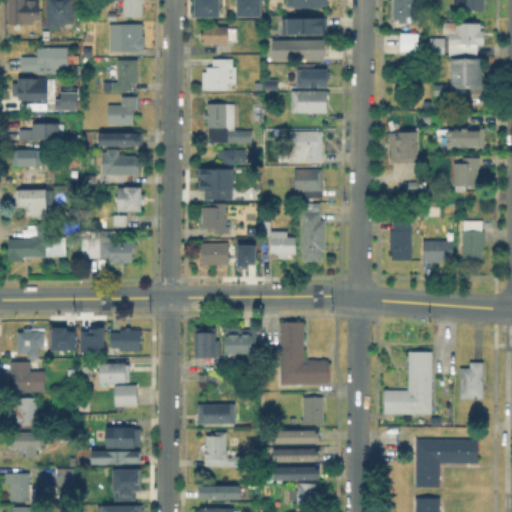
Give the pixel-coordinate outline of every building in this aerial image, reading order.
[(11,27),(11,0),(40,0),(40,27),(11,27)] [(74,0),(74,25),(66,25),(66,28),(61,28),(61,29),(47,29),(47,0),(74,0)] [(146,0),(146,17),(126,17),(126,0),(146,0)] [(213,0),(213,12),(210,12),(210,15),(190,15),(190,0),(213,0)] [(235,15),(234,0),(259,0),(259,15),(235,15)] [(329,0),(329,5),(324,6),(325,8),(291,8),(291,0),(329,0)] [(417,0),(417,21),(392,21),(392,0),(417,0)] [(483,0),(483,11),(465,11),(465,3),(452,3),(452,0),(483,0)] [(280,32),(279,16),(324,16),(324,32),(280,32)] [(111,52),(111,24),(144,24),(144,52),(111,52)] [(479,25),(479,32),(483,32),(482,46),(470,46),(470,48),(463,47),(463,46),(448,46),(448,36),(442,36),(442,24),(456,24),(456,25),(479,25)] [(239,30),(239,44),(230,44),(230,46),(206,45),(206,40),(202,40),(202,34),(206,34),(206,28),(230,28),(230,30),(239,30)] [(416,33),(416,50),(398,50),(398,33),(416,33)] [(443,39),(443,54),(428,54),(428,39),(443,39)] [(273,61),(273,42),(324,42),(324,61),(273,61)] [(70,48),(70,69),(41,69),(41,72),(24,73),(24,57),(40,57),(40,49),(70,48)] [(140,60),(140,83),(134,83),(134,90),(106,90),(106,82),(113,82),(113,64),(120,64),(120,60),(140,60)] [(234,60),(234,68),(236,68),(236,83),(229,83),(229,91),(209,91),(209,79),(207,79),(206,73),(209,73),(208,67),(215,67),(214,60),(234,60)] [(477,60),(477,91),(446,92),(446,85),(446,61),(477,60)] [(331,71),(331,89),(301,89),(301,80),(296,80),(296,71),(331,71)] [(275,88),(262,88),(261,77),(275,77),(275,80),(275,88)] [(50,79),(51,101),(21,101),(21,96),(15,97),(15,85),(21,84),(21,79),(50,79)] [(446,85),(446,92),(446,95),(431,96),(431,85),(446,85)] [(331,92),(330,113),(295,113),(295,92),(331,92)] [(140,98),(140,111),(135,111),(135,126),(110,126),(110,106),(123,107),(123,98),(140,98)] [(234,105),(234,131),(253,131),(253,143),(208,143),(208,105),(234,105)] [(63,124),(63,141),(24,141),(23,130),(37,130),(36,125),(63,124)] [(466,131),(466,133),(477,132),(477,150),(441,150),(441,134),(451,134),(451,131),(466,131)] [(325,132),(325,163),(292,163),(292,162),(281,162),(281,153),(293,153),(292,132),(325,132)] [(414,134),(414,165),(413,165),(413,176),(391,176),(391,134),(414,134)] [(102,147),(102,136),(145,136),(145,147),(102,147)] [(248,150),(248,162),(235,163),(235,166),(223,166),(223,156),(220,157),(220,150),(248,150)] [(38,151),(38,152),(46,152),(46,159),(48,159),(49,165),(47,165),(47,166),(40,167),(40,168),(20,169),(20,168),(14,168),(13,152),(19,152),(19,151),(38,151)] [(138,159),(138,161),(141,161),(140,166),(138,166),(138,175),(109,174),(110,151),(121,151),(121,159),(138,159)] [(479,158),(480,168),(477,168),(477,186),(453,186),(453,163),(462,163),(462,157),(479,158)] [(324,169),(325,199),(297,200),(297,192),(293,192),(293,180),(296,180),(296,170),(324,169)] [(230,173),(230,197),(208,197),(208,189),(205,189),(204,180),(208,180),(207,173),(230,173)] [(145,213),(127,214),(127,212),(120,211),(120,189),(144,190),(145,213)] [(50,217),(30,219),(30,209),(18,207),(18,191),(50,191),(51,203),(50,217)] [(251,194),(251,203),(233,203),(233,194),(251,194)] [(227,205),(229,227),(232,227),(232,236),(228,237),(217,235),(217,231),(204,231),(204,208),(214,208),(214,205),(227,205)] [(323,213),(324,222),(328,222),(329,245),(328,253),(325,253),(325,263),(305,263),(304,214),(323,213)] [(129,217),(129,229),(116,228),(116,216),(129,217)] [(411,225),(412,258),(392,258),(391,249),(390,228),(394,225),(394,219),(412,219),(411,225)] [(274,237),(265,237),(265,222),(273,221),(274,237)] [(483,249),(481,262),(461,261),(462,221),(481,222),(481,228),(483,232),(483,249)] [(67,224),(68,259),(24,259),(26,266),(16,265),(10,263),(12,240),(31,240),(33,238),(40,238),(40,225),(67,224)] [(274,237),(274,233),(291,233),(291,238),(300,238),(300,255),(291,255),(291,260),(282,260),(282,255),(274,255),(274,237)] [(138,242),(138,254),(135,254),(135,263),(127,263),(127,266),(122,266),(122,263),(112,263),(113,258),(86,258),(85,247),(91,247),(91,239),(103,239),(103,242),(138,242)] [(199,263),(198,241),(226,240),(226,263),(199,263)] [(452,241),(452,261),(439,261),(439,263),(422,263),(422,240),(452,241)] [(235,267),(235,243),(254,243),(254,263),(246,263),(246,267),(235,267)] [(303,321),(303,359),(325,359),(325,382),(277,382),(277,321),(303,321)] [(49,349),(49,325),(65,326),(65,329),(73,329),(73,350),(49,349)] [(102,325),(102,351),(78,350),(79,330),(87,330),(87,325),(102,325)] [(128,325),(128,328),(139,328),(139,349),(117,349),(117,346),(108,346),(108,331),(117,331),(117,328),(123,328),(123,325),(128,325)] [(223,351),(223,327),(254,327),(254,351),(223,351)] [(34,329),(35,332),(42,332),(42,333),(47,333),(47,347),(42,347),(42,359),(30,359),(30,354),(20,354),(20,332),(27,332),(27,329),(34,329)] [(222,343),(221,360),(196,360),(197,330),(217,330),(217,334),(218,334),(218,343),(222,343)] [(431,352),(430,415),(382,414),(383,391),(407,391),(407,352),(431,352)] [(99,378),(99,360),(129,360),(129,378),(99,378)] [(46,372),(46,393),(15,393),(14,377),(12,377),(12,363),(40,362),(40,372),(46,372)] [(481,363),(481,400),(457,400),(457,369),(468,369),(467,363),(481,363)] [(219,376),(219,384),(202,384),(201,376),(219,376)] [(114,404),(114,385),(137,385),(137,404),(114,404)] [(326,426),(302,426),(302,421),(305,421),(305,399),(325,398),(326,426)] [(40,399),(40,415),(45,415),(45,427),(37,428),(37,426),(18,427),(18,400),(40,399)] [(238,405),(239,423),(237,423),(237,426),(200,426),(200,406),(238,405)] [(137,428),(137,431),(143,430),(144,448),(137,448),(137,450),(109,451),(109,428),(137,428)] [(274,443),(274,429),(314,429),(314,443),(274,443)] [(38,451),(39,460),(27,460),(27,456),(12,456),(13,434),(44,433),(45,450),(38,451)] [(204,465),(204,434),(228,434),(228,465),(204,465)] [(477,441),(476,465),(438,465),(438,488),(414,488),(414,441),(477,441)] [(274,460),(274,447),(314,447),(314,460),(274,460)] [(92,451),(139,451),(139,463),(92,463),(92,451)] [(275,480),(275,466),(314,466),(314,480),(275,480)] [(139,467),(139,490),(133,490),(133,498),(111,498),(110,467),(139,467)] [(78,485),(60,486),(59,470),(78,469),(78,485)] [(31,473),(31,485),(32,485),(32,489),(37,489),(37,502),(12,502),(11,485),(7,486),(7,474),(31,473)] [(296,505),(296,482),(317,482),(317,505),(296,505)] [(199,497),(199,484),(239,485),(239,497),(199,497)] [(414,511),(414,499),(439,499),(438,511),(414,511)] [(95,511),(140,511),(140,503),(95,504),(95,511)]
